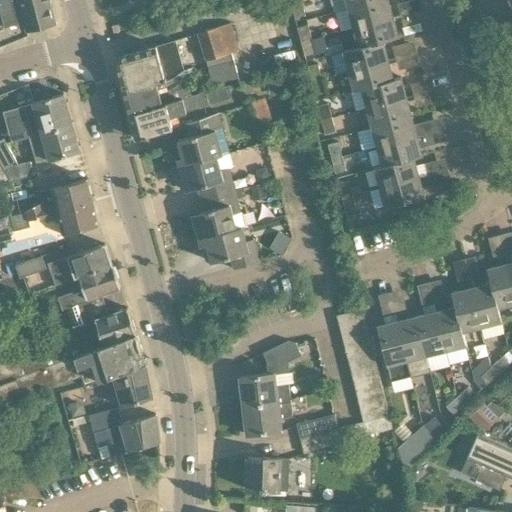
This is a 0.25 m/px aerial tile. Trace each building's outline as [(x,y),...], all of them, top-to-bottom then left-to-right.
[(12,0),(15,10),(0,14),(4,29),(24,23),(27,33),(56,25),(49,0),(23,0),(20,1),(19,0),(12,0)] [(0,0),(0,13),(0,14),(15,10),(12,0),(19,0),(20,1),(23,0),(0,0)] [(345,0),(348,9),(383,0),(345,0)] [(354,29),(393,18),(388,0),(383,0),(348,9),(354,29)] [(301,2),(290,4),(294,19),(305,16),(301,2)] [(359,49),(383,42),(399,38),(393,18),(354,29),(359,49)] [(207,62),(209,68),(234,60),(233,54),(238,52),(230,25),(199,34),(207,62)] [(299,28),(303,42),(312,40),(308,26),(299,28)] [(312,40),(303,42),(307,56),(315,54),(312,40)] [(123,94),(185,74),(175,41),(118,58),(115,62),(123,94)] [(348,72),(388,61),(383,42),(359,49),(343,53),(348,72)] [(234,60),(209,68),(213,85),(239,78),(234,60)] [(353,91),(361,89),(393,81),(388,61),(348,72),(353,91)] [(308,67),(311,81),(322,78),(318,64),(308,67)] [(123,94),(129,116),(192,97),(185,74),(123,94)] [(420,105),(440,101),(435,76),(414,81),(420,105)] [(285,93),(281,77),(266,81),(270,97),(285,93)] [(322,78),(311,81),(315,95),(325,92),(322,78)] [(367,110),(406,99),(401,79),(393,81),(361,89),(367,110)] [(192,97),(129,116),(136,140),(173,129),(170,119),(187,115),(186,113),(196,110),(199,109),(228,101),(224,87),(192,97)] [(26,139),(29,138),(72,125),(63,94),(33,103),(33,104),(17,109),(26,139)] [(372,129),(412,118),(406,99),(367,110),(372,129)] [(318,106),(322,121),(332,118),(328,104),(318,106)] [(217,158),(222,157),(218,142),(226,140),(219,115),(194,121),(198,135),(178,141),(183,158),(177,159),(179,168),(217,158)] [(332,118),(322,121),(325,135),(335,133),(332,118)] [(377,148),(417,137),(412,118),(372,129),(377,148)] [(72,125),(29,138),(36,162),(49,159),(50,161),(80,152),(72,125)] [(382,167),(414,159),(422,157),(417,137),(377,148),(382,167)] [(0,163),(3,170),(18,166),(4,140),(0,141),(0,163)] [(329,145),(333,159),(342,157),(338,142),(329,145)] [(342,157),(333,159),(336,173),(346,171),(342,157)] [(217,158),(179,168),(186,192),(205,187),(208,198),(236,191),(229,165),(220,168),(217,158)] [(379,189),(419,178),(414,159),(382,167),(374,170),(379,189)] [(0,185),(9,181),(3,170),(0,163),(0,185)] [(30,178),(34,177),(30,163),(18,166),(3,170),(9,181),(11,183),(30,178)] [(58,170),(34,177),(30,178),(34,193),(37,205),(26,211),(28,218),(93,202),(87,179),(62,186),(58,170)] [(265,170),(262,170),(257,172),(260,181),(269,179),(268,174),(268,172),(265,170)] [(419,178),(379,189),(384,209),(425,198),(419,178)] [(338,185),(341,199),(352,196),(348,182),(338,185)] [(254,200),(266,198),(263,185),(252,188),(254,200)] [(236,191),(238,199),(244,197),(242,189),(236,191)] [(236,191),(208,198),(211,210),(192,215),(198,237),(236,227),(236,226),(232,214),(241,211),(238,199),(236,191)] [(352,196),(341,199),(345,213),(356,211),(352,196)] [(0,274),(18,268),(15,258),(0,261),(0,264),(0,266),(0,265),(0,250),(35,241),(34,237),(50,233),(51,237),(99,225),(93,202),(28,218),(30,227),(16,231),(11,214),(7,217),(0,220),(0,274)] [(236,227),(198,237),(201,247),(206,246),(211,263),(230,258),(234,270),(259,263),(252,238),(245,240),(241,225),(236,226),(236,227)] [(511,230),(491,234),(497,259),(511,256),(511,230)] [(74,279),(112,265),(105,245),(67,257),(67,258),(49,264),(56,285),(74,279)] [(43,259),(18,268),(21,278),(47,269),(43,259)] [(511,305),(511,285),(507,264),(487,269),(491,284),(497,309),(511,305)] [(112,265),(74,279),(78,292),(59,299),(63,311),(69,309),(93,301),(92,298),(120,288),(112,265)] [(69,309),(75,327),(0,352),(0,307),(25,299),(17,275),(0,280),(0,383),(135,334),(127,309),(99,318),(93,301),(69,309)] [(500,323),(497,309),(491,284),(471,288),(481,328),(500,323)] [(388,317),(409,312),(403,287),(381,293),(388,317)] [(481,328),(471,288),(452,293),(455,307),(462,333),(481,328)] [(465,347),(462,333),(455,307),(436,312),(446,352),(465,347)] [(339,328),(365,321),(362,309),(336,316),(339,328)] [(446,352),(436,312),(416,317),(426,357),(446,352)] [(430,374),(426,357),(416,317),(397,322),(411,378),(430,374)] [(342,339),(368,333),(365,321),(339,328),(342,339)] [(411,378),(397,322),(377,327),(391,383),(411,378)] [(345,351),(371,345),(368,333),(342,339),(345,351)] [(135,334),(0,383),(0,413),(26,404),(24,400),(82,377),(86,387),(109,378),(146,365),(146,364),(135,334)] [(243,407),(288,402),(286,385),(274,386),(273,374),(289,372),(288,362),(302,356),(295,344),(288,341),(263,354),(268,364),(268,375),(240,378),(243,407)] [(348,363),(374,356),(371,345),(345,351),(348,363)] [(351,375),(377,368),(374,356),(348,363),(351,375)] [(492,367),(498,375),(510,365),(503,357),(492,367)] [(152,399),(146,365),(109,378),(115,397),(119,396),(122,408),(152,399)] [(498,375),(492,367),(480,377),(487,385),(498,375)] [(355,387),(380,380),(377,368),(351,375),(355,387)] [(358,398),(383,392),(380,380),(355,387),(358,398)] [(457,398),(464,405),(475,394),(468,387),(457,398)] [(361,410),(386,404),(383,392),(358,398),(361,410)] [(464,405),(457,398),(446,408),(453,415),(464,405)] [(85,413),(83,405),(76,402),(68,404),(71,417),(85,413)] [(288,402),(243,407),(247,436),(281,432),(279,418),(290,417),(288,402)] [(468,417),(483,433),(499,418),(484,402),(468,417)] [(386,404),(361,410),(364,422),(389,415),(386,404)] [(119,409),(89,417),(98,449),(107,446),(110,456),(159,443),(155,414),(123,424),(119,409)] [(425,424),(439,440),(448,432),(431,413),(422,421),(425,424)] [(301,439),(339,429),(335,415),(297,425),(301,439)] [(364,422),(339,429),(301,439),(304,453),(392,429),(389,415),(364,422)] [(439,440),(425,424),(398,450),(403,472),(439,440)] [(467,457),(473,460),(479,475),(476,480),(500,491),(507,475),(511,477),(511,448),(478,433),(467,457)] [(248,457),(247,490),(287,492),(289,459),(248,457)] [(424,474),(424,470),(417,462),(407,471),(416,481),(424,474)] [(415,500),(413,511),(417,511),(421,511),(423,502),(415,500)]
